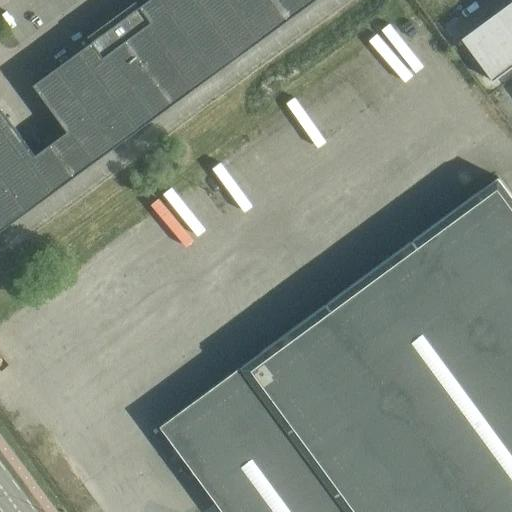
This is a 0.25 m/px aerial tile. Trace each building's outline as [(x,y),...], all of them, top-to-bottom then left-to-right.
[(67,131),(35,155),(60,188),(315,0),(148,0),(140,6),(136,1),(88,37),(92,42),(33,85),(67,131)] [(511,0),(462,39),(492,80),(511,65),(511,0)] [(0,106),(0,208),(11,224),(60,188),(35,155),(0,106)] [(511,511),(511,195),(498,177),(160,426),(223,511),(511,511)] [(0,231),(11,224),(0,208),(0,231)]
